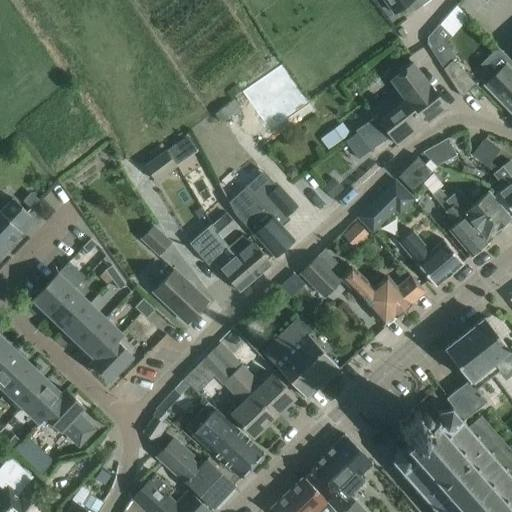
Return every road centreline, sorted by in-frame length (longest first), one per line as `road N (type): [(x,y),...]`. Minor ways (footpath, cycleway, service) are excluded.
road 1 (residential): [(511,132),(474,119),(436,127),(229,314),(129,419)]
road 2 (tertiary): [(238,511),(352,394),(511,258)]
road 3 (residential): [(0,302),(129,419)]
